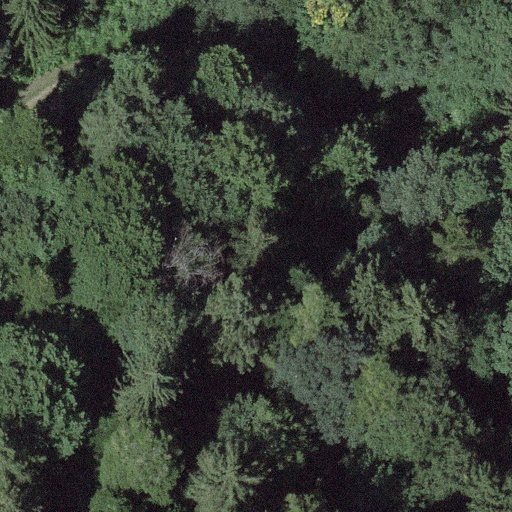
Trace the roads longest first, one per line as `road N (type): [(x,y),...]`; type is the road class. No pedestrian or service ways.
road 1 (track): [(214,0),(511,157)]
road 2 (track): [(0,103),(29,19),(147,0)]
